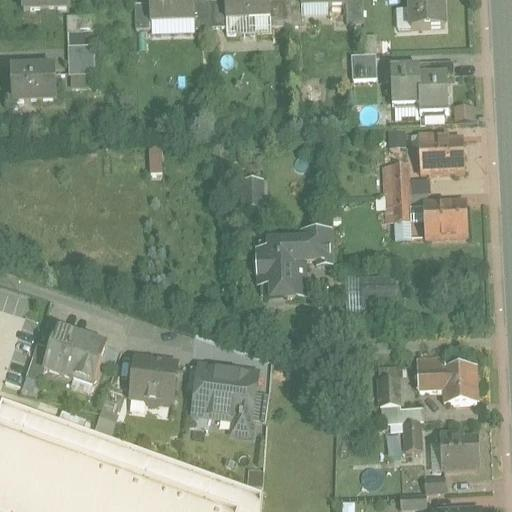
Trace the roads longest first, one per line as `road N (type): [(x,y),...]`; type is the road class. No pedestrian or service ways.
road 1 (unknown): [(315,250),(327,338),(342,348),(501,346)]
road 2 (residential): [(0,280),(213,353)]
road 3 (tertiary): [(502,0),(511,181)]
